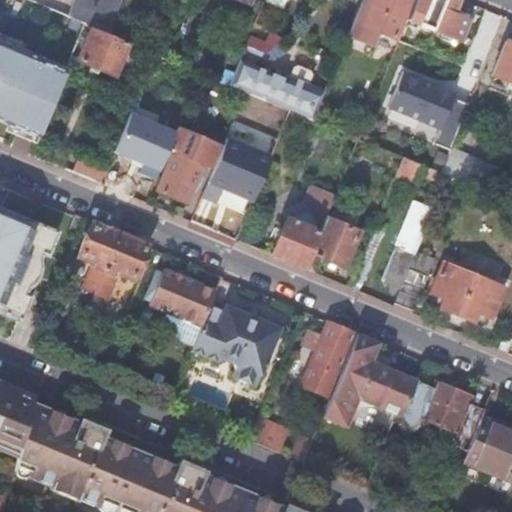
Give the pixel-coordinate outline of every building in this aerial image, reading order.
[(72,0),(66,17),(85,26),(91,28),(110,36),(122,0),(72,0)] [(360,0),(360,1),(346,36),(373,46),(378,33),(393,39),(393,38),(408,0),(360,0)] [(414,0),(414,2),(407,19),(459,40),(467,19),(453,13),(458,0),(414,0)] [(127,45),(92,30),(78,64),(113,78),(127,45)] [(0,36),(0,44),(23,54),(26,47),(0,36)] [(272,46),(248,36),(245,45),(258,51),(263,53),(272,46)] [(511,42),(505,40),(491,74),(511,83),(511,42)] [(0,120),(9,124),(39,137),(66,72),(23,54),(0,44),(0,120)] [(245,45),(239,59),(252,64),(258,51),(245,45)] [(239,59),(228,85),(244,91),(290,110),(312,120),(320,101),(324,90),(307,84),(303,94),(289,88),(292,83),(287,81),(283,80),(284,78),(252,64),(239,59)] [(293,67),(290,75),(308,82),(311,74),(293,67)] [(404,67),(383,117),(451,145),(472,95),(404,67)] [(303,94),(307,84),(308,82),(290,75),(287,81),(292,83),(289,88),(303,94)] [(320,101),(312,120),(320,123),(327,104),(320,101)] [(223,142),(178,124),(168,150),(180,155),(178,159),(171,155),(156,190),(187,204),(202,168),(195,165),(196,162),(212,168),(223,142)] [(126,137),(112,172),(141,184),(159,142),(146,136),(143,144),(126,137)] [(448,155),(441,173),(446,175),(487,192),(497,167),(451,148),(448,155)] [(438,151),(431,169),(441,173),(448,155),(438,151)] [(431,169),(402,157),(393,179),(412,187),(418,173),(443,184),(446,175),(441,173),(431,169)] [(221,176),(207,211),(237,224),(252,189),(221,176)] [(285,219),(270,255),(303,268),(325,217),(334,195),(312,186),(300,212),(312,218),(308,228),(285,219)] [(0,261),(38,277),(56,234),(0,210),(0,261)] [(70,232),(77,235),(83,220),(77,217),(70,232)] [(358,231),(325,217),(303,268),(314,273),(320,258),(343,267),(358,231)] [(89,273),(100,278),(118,235),(92,223),(78,257),(93,263),(89,273)] [(118,235),(100,278),(112,283),(116,272),(132,279),(146,246),(118,235)] [(385,281),(400,287),(408,269),(414,254),(398,248),(385,281)] [(0,313),(19,321),(38,277),(0,261),(0,313)] [(456,315),(472,276),(442,263),(430,293),(444,299),(440,309),(456,315)] [(400,287),(393,306),(411,314),(427,277),(408,269),(400,287)] [(181,341),(192,345),(210,302),(215,291),(162,270),(160,274),(154,272),(143,299),(149,301),(147,305),(188,323),(181,341)] [(503,288),(472,276),(456,315),(472,322),(476,312),(490,318),(503,288)] [(192,345),(190,351),(217,362),(224,360),(232,363),(234,370),(232,377),(255,387),(279,329),(225,306),(224,308),(210,302),(192,345)] [(356,333),(327,321),(321,336),(314,352),(298,387),(328,400),(356,333)] [(314,352),(321,336),(307,330),(300,347),(314,352)] [(400,416),(413,387),(415,382),(416,381),(391,371),(378,365),(370,362),(378,343),(356,333),(328,400),(320,417),(332,422),(340,403),(344,394),(366,402),(400,416)] [(401,415),(398,423),(409,428),(417,426),(420,418),(453,432),(450,440),(455,447),(466,451),(480,418),(483,410),(466,403),(469,397),(434,382),(431,388),(415,382),(413,387),(401,415)] [(0,383),(0,456),(15,463),(31,405),(32,398),(0,383)] [(344,394),(340,403),(366,403),(366,402),(344,394)] [(53,414),(31,405),(15,463),(14,466),(29,473),(26,478),(50,488),(49,491),(74,501),(75,499),(93,506),(95,500),(109,506),(115,508),(120,510),(124,511),(280,511),(282,508),(270,503),(260,499),(224,484),(214,480),(201,475),(199,479),(174,469),(148,458),(126,449),(99,438),(100,437),(75,427),(77,423),(63,418),(53,414)] [(462,461),(511,481),(511,480),(511,430),(480,418),(466,451),(462,461)] [(257,420),(248,441),(277,453),(285,432),(257,420)] [(296,436),(290,451),(304,457),(310,441),(296,436)] [(290,451),(287,457),(301,463),(304,457),(290,451)]
